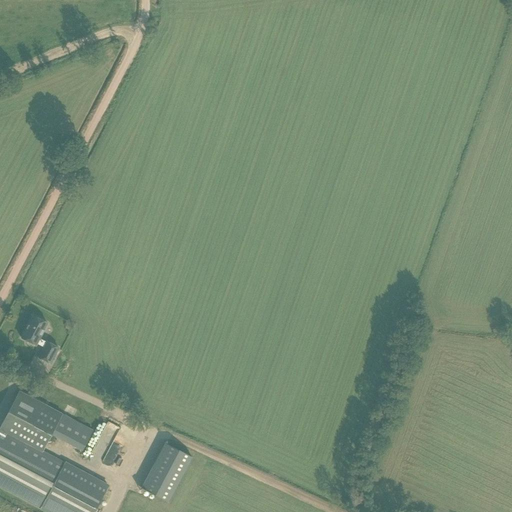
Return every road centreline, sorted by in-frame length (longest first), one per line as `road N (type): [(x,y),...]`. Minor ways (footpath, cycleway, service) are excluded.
road 1 (track): [(334,511),(0,359)]
road 2 (unclassified): [(0,300),(138,37),(145,0)]
road 3 (track): [(0,76),(109,33),(141,29)]
